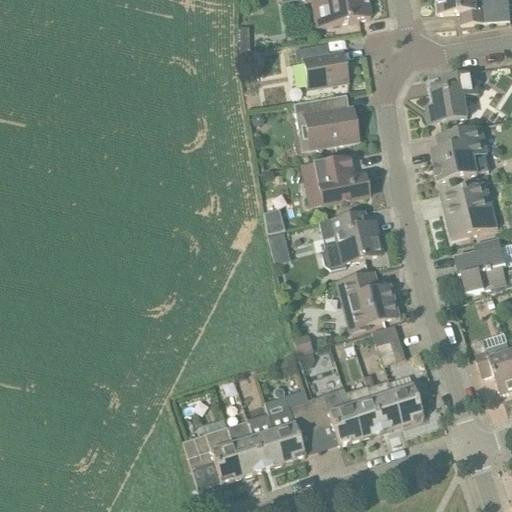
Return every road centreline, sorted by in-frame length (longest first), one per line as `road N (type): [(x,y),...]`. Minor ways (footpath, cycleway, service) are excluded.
road 1 (residential): [(472,445),(406,214),(387,94),(398,67),(415,55)]
road 2 (residential): [(247,511),(472,445)]
